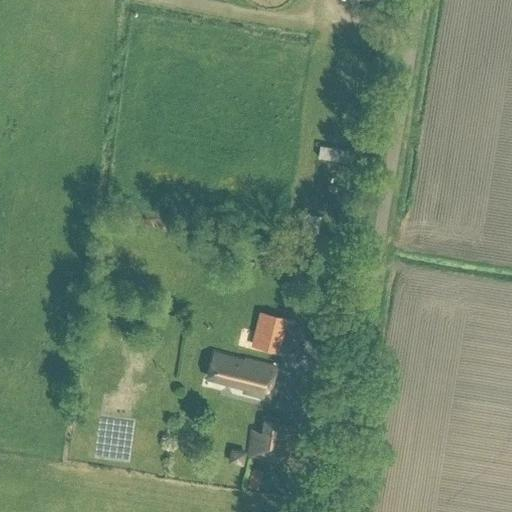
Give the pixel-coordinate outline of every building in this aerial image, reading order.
[(301,0),(301,15),(323,17),(324,0),(301,0)] [(364,69),(363,52),(341,52),(342,70),(364,69)] [(332,142),(329,156),(358,162),(361,147),(332,142)] [(311,150),(314,178),(328,176),(324,149),(311,150)] [(245,362),(217,354),(210,379),(243,388),(242,392),(268,399),(277,366),(246,358),(245,362)] [(288,462),(296,424),(265,418),(262,431),(253,429),(248,454),(288,462)]
